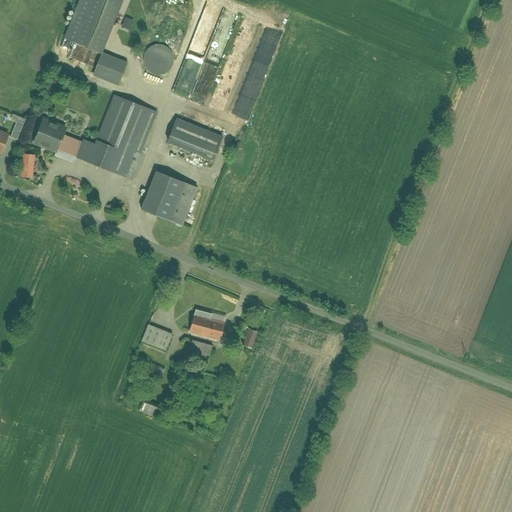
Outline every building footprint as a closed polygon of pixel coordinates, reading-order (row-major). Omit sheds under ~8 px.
[(81,0),(67,38),(106,52),(125,0),(81,0)] [(144,58),(145,68),(151,74),(162,76),(168,74),(174,66),(175,58),(169,49),(162,46),(153,47),(148,51),(144,58)] [(105,54),(95,76),(118,87),(129,65),(105,54)] [(114,95),(94,147),(65,136),(68,130),(43,120),(33,145),(57,155),(59,149),(133,178),(159,113),(114,95)] [(179,119),(170,142),(215,161),(225,137),(179,119)] [(10,138),(17,141),(25,126),(18,123),(10,138)] [(0,132),(0,154),(2,155),(9,136),(0,132)] [(24,155),(23,178),(33,179),(35,156),(24,155)] [(159,174),(143,209),(182,227),(198,191),(159,174)] [(194,313),(189,331),(221,342),(227,323),(194,313)] [(148,324),(142,343),(167,352),(174,333),(148,324)] [(250,330),(244,346),(252,349),(259,333),(250,330)] [(193,340),(189,351),(211,359),(215,348),(193,340)] [(146,402),(141,412),(158,420),(163,409),(146,402)]
